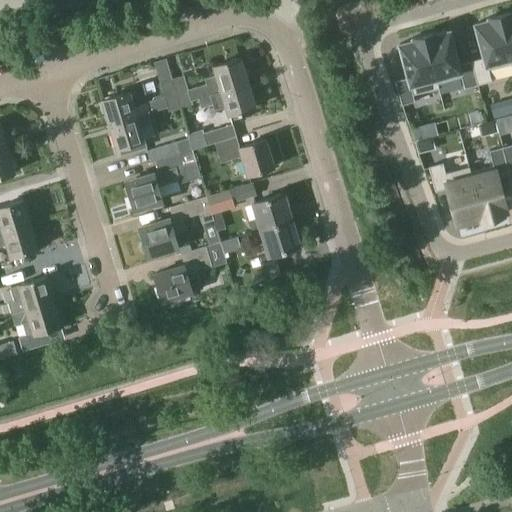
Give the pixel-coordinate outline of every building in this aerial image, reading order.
[(510,12),(499,15),(511,62),(511,63),(511,67),(511,13),(511,14),(510,12)] [(483,57),(471,60),(477,84),(491,81),(488,69),(511,63),(511,62),(499,15),(488,18),(488,20),(474,24),(483,57)] [(435,32),(423,35),(436,83),(437,83),(461,77),(464,88),(477,84),(471,60),(458,63),(449,30),(435,34),(435,32)] [(407,77),(395,80),(401,105),(414,101),(413,95),(438,88),(437,83),(436,83),(423,35),(412,38),(413,40),(399,44),(407,77)] [(189,100),(248,82),(240,57),(212,66),(215,75),(204,78),(205,83),(188,89),(183,75),(171,79),(180,108),(190,104),(189,100)] [(171,79),(165,58),(153,62),(163,96),(148,101),(133,105),(128,91),(101,100),(108,125),(136,116),(148,112),(151,111),(151,112),(167,107),(169,111),(180,108),(171,79)] [(189,100),(190,104),(192,104),(193,106),(199,103),(201,107),(212,104),(214,109),(225,106),(227,115),(256,106),(248,82),(189,100)] [(151,123),(148,112),(136,116),(108,125),(116,148),(120,147),(122,155),(146,147),(139,127),(151,123)] [(507,116),(494,119),(498,132),(510,129),(507,116)] [(214,143),(236,136),(232,124),(203,132),(207,145),(214,142),(214,143)] [(236,136),(214,143),(221,163),(241,156),(247,174),(273,166),(264,139),(239,147),(236,136)] [(146,150),(150,162),(192,149),(188,137),(146,150)] [(511,143),(502,147),(508,171),(511,170),(511,143)] [(0,149),(0,175),(14,171),(7,147),(0,149)] [(470,171),(469,171),(481,217),(480,218),(481,220),(503,214),(503,212),(505,211),(496,174),(508,171),(502,147),(489,150),(493,165),(470,171)] [(196,162),(192,149),(150,162),(155,161),(158,171),(153,172),(154,174),(126,182),(134,209),(161,200),(157,186),(179,179),(180,185),(201,179),(196,162)] [(140,172),(136,155),(117,160),(121,176),(140,172)] [(442,163),(428,166),(435,191),(447,187),(457,224),(480,218),(481,217),(469,171),(470,171),(469,166),(445,172),(442,163)] [(207,196),(214,219),(218,217),(217,212),(235,207),(233,202),(257,195),(253,182),(207,196)] [(251,231),(261,227),(289,219),(281,193),(253,202),(257,215),(247,218),(251,231)] [(169,220),(139,228),(143,241),(140,244),(140,247),(141,250),(144,252),(147,252),(147,254),(177,246),(173,234),(186,230),(182,218),(199,213),(201,223),(213,219),(214,219),(207,196),(169,207),(173,218),(169,220)] [(0,206),(0,232),(2,232),(30,224),(23,199),(0,206)] [(289,219),(261,227),(270,255),(298,247),(289,219)] [(2,232),(0,232),(0,245),(6,244),(9,257),(37,248),(30,224),(2,232)] [(179,253),(183,265),(153,274),(161,300),(191,292),(202,288),(198,272),(211,267),(205,246),(179,253)] [(230,267),(236,289),(259,283),(258,280),(281,273),(277,261),(265,264),(262,253),(252,256),(253,261),(230,267)] [(7,299),(11,314),(26,309),(53,301),(46,276),(18,284),(10,287),(13,298),(7,299)] [(60,325),(53,301),(26,309),(11,314),(14,324),(22,322),(25,334),(18,336),(22,350),(47,343),(43,330),(60,325)] [(0,344),(0,357),(17,353),(13,340),(0,344)]
